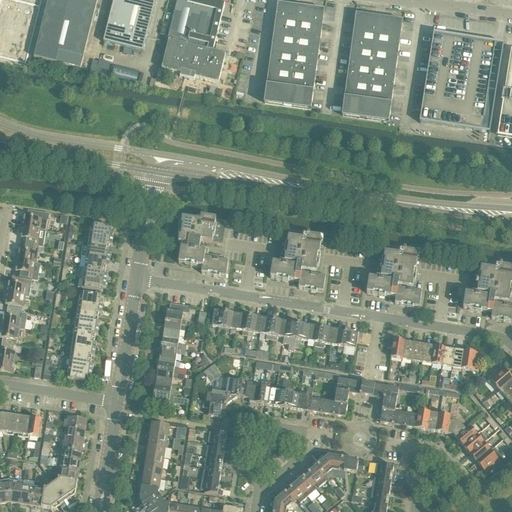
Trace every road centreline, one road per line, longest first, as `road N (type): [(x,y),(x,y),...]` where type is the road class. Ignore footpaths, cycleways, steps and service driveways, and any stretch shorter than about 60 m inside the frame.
road 1 (residential): [(511,347),(502,336),(136,279)]
road 2 (tertiary): [(511,212),(154,160)]
road 3 (tertiary): [(154,160),(53,146),(0,129)]
road 4 (tertiary): [(117,402),(136,279)]
road 5 (tertiary): [(136,279),(154,160)]
